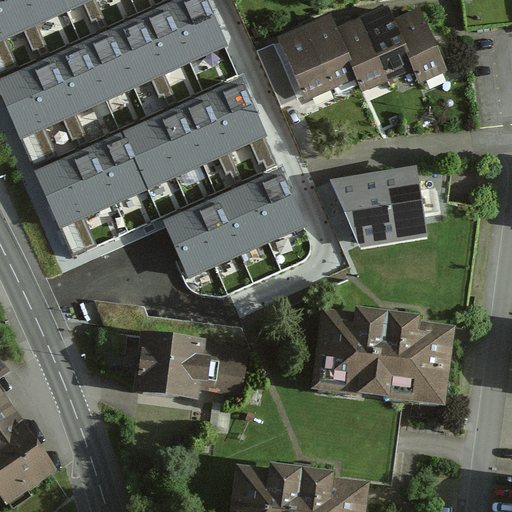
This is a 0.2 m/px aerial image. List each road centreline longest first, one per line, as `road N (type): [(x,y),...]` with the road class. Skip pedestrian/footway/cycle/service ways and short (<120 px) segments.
road 1 (secondary): [(109,511),(69,397),(0,244)]
road 2 (residential): [(511,276),(481,511)]
